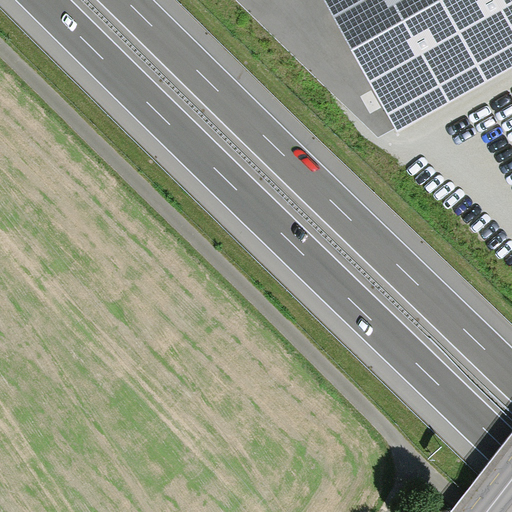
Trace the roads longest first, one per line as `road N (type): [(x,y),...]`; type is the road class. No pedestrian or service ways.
road 1 (motorway): [(45,0),(511,451)]
road 2 (track): [(417,461),(0,48)]
road 3 (motorway): [(511,377),(123,0)]
